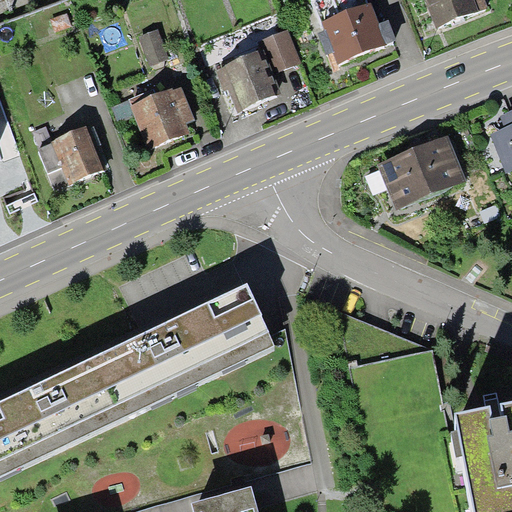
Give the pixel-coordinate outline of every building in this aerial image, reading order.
[(317,37),(330,70),(397,45),(388,23),(379,27),(368,0),(314,0),(311,1),(324,35),(317,37)] [(423,0),(435,31),(487,12),(482,0),(423,0)] [(54,34),(71,27),(67,15),(49,21),(54,34)] [(139,39),(150,68),(169,61),(158,31),(139,39)] [(229,91),(239,114),(279,98),(270,77),(300,64),(287,33),(261,43),(265,51),(215,72),(223,93),(229,91)] [(132,110),(152,155),(192,137),(187,126),(195,122),(180,89),(132,110)] [(490,136),(505,176),(511,173),(511,114),(502,118),(507,129),(490,136)] [(38,152),(55,193),(104,171),(94,148),(87,131),(38,152)] [(394,211),(465,183),(447,137),(416,149),(376,165),(394,211)] [(0,167),(0,216),(20,209),(3,166),(0,167)] [(479,211),(485,225),(503,217),(497,204),(479,211)] [(0,409),(0,479),(271,353),(244,296),(0,409)] [(511,511),(511,412),(454,423),(470,511),(511,511)] [(188,511),(187,511),(254,511),(249,494),(188,511)]
